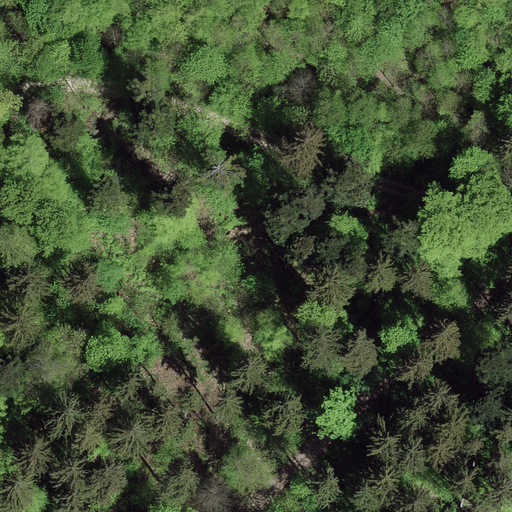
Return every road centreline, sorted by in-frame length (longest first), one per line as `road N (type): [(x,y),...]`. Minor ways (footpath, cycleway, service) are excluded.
road 1 (track): [(0,97),(72,82),(133,88),(511,223)]
road 2 (track): [(511,259),(238,511)]
